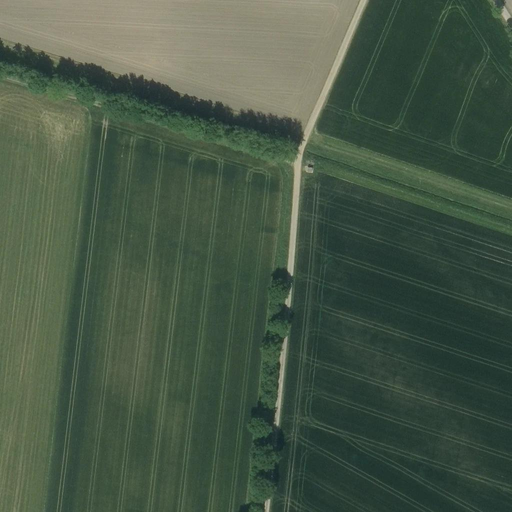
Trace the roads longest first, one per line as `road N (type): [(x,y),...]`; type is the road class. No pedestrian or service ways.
road 1 (track): [(304,140),(260,511)]
road 2 (track): [(0,74),(299,164)]
road 3 (track): [(304,140),(365,0)]
